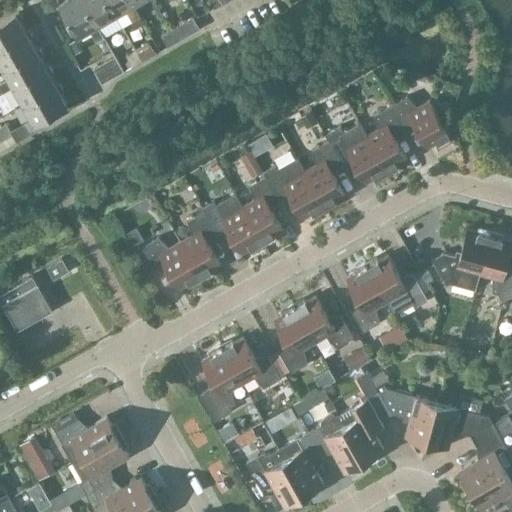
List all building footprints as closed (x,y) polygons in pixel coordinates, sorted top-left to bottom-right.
[(97,24),(98,23),(84,0),(60,0),(72,20),(68,23),(67,26),(71,34),(74,35),(79,32),(80,34),(89,29),(96,41),(104,36),(97,24)] [(84,0),(98,23),(116,13),(108,0),(84,0)] [(141,15),(134,3),(132,0),(108,0),(116,13),(126,8),(133,20),(140,15),(141,15)] [(0,44),(26,30),(20,19),(22,17),(18,10),(0,20),(0,44)] [(140,15),(133,20),(136,26),(140,30),(142,29),(146,37),(150,35),(140,15)] [(173,28),(180,39),(200,27),(194,16),(173,28)] [(3,66),(36,48),(30,37),(33,35),(29,28),(26,30),(0,44),(0,69),(4,68),(3,66)] [(169,45),(180,39),(173,28),(163,34),(169,45)] [(137,48),(143,60),(157,52),(148,42),(137,48)] [(13,84),(46,65),(40,55),(43,53),(39,46),(36,48),(3,66),(4,68),(10,78),(0,83),(0,86),(3,92),(14,85),(13,84)] [(133,65),(143,60),(137,48),(127,54),(133,65)] [(97,71),(104,83),(125,71),(119,59),(97,71)] [(24,103),(57,84),(51,73),(54,71),(50,63),(46,65),(13,84),(14,85),(24,103)] [(57,84),(24,103),(32,118),(24,122),(31,133),(53,120),(49,113),(68,103),(61,90),(64,89),(60,82),(57,84)] [(392,105),(404,127),(415,121),(429,146),(439,141),(440,142),(451,138),(448,122),(446,123),(430,99),(418,106),(408,96),(392,105)] [(393,133),(404,127),(392,105),(375,114),(379,129),(368,135),(390,174),(390,173),(399,166),(398,164),(408,158),(393,133)] [(390,174),(368,135),(361,122),(344,132),(341,125),(325,133),(329,140),(342,162),(352,156),(367,182),(377,176),(378,177),(389,174),(389,175),(390,174)] [(7,123),(0,126),(0,141),(13,134),(7,123)] [(331,168),(342,162),(329,140),(313,150),(317,164),(305,170),(328,210),(328,209),(328,208),(336,201),(336,199),(346,194),(331,168)] [(235,175),(245,171),(248,178),(264,171),(252,146),(227,158),(235,175)] [(328,210),(305,170),(298,157),(278,169),(276,164),(265,171),(267,175),(280,197),(290,191),(305,217),(315,211),(316,213),(327,209),(327,210),(328,210)] [(269,203),(280,197),(267,175),(251,185),(255,199),(243,205),(266,245),(266,243),(274,236),(274,234),(284,229),(269,203)] [(266,245),(243,205),(236,193),(217,204),(215,201),(203,207),(205,211),(218,232),(228,226),(243,252),(253,246),(254,248),(265,244),(265,245),(266,245)] [(207,238),(218,232),(205,211),(188,220),(193,234),(181,241),(203,280),(204,280),(203,279),(212,271),(211,270),(221,264),(207,238)] [(476,289),(480,273),(492,229),(492,230),(480,229),(480,231),(468,228),(461,256),(444,252),(432,258),(447,285),(452,282),(476,289)] [(492,229),(480,273),(493,277),(492,291),(499,293),(503,300),(511,294),(511,270),(506,269),(511,246),(511,240),(503,238),(503,236),(493,231),(493,230),(492,229)] [(203,280),(181,241),(170,247),(160,236),(143,246),(155,268),(166,262),(181,287),(191,281),(192,283),(202,279),(203,280)] [(366,261),(388,301),(394,311),(398,311),(415,302),(417,306),(428,299),(414,274),(403,280),(389,254),(379,260),(378,258),(367,262),(366,261)] [(54,279),(71,270),(64,258),(47,267),(54,279)] [(377,307),(388,301),(366,261),(365,261),(366,263),(357,270),(358,272),(348,277),(362,303),(352,309),(364,331),(381,321),(377,307)] [(0,296),(19,329),(53,309),(34,275),(0,293),(0,296)] [(293,302),(316,342),(327,335),(337,346),(354,336),(342,314),(331,321),(316,295),(306,301),(305,299),(294,303),(294,302),(293,302)] [(304,348),(316,342),(293,302),(293,303),(293,304),(285,311),(286,313),(275,318),(290,344),(279,350),(292,372),(308,362),(304,348)] [(282,377),(269,356),(258,362),(244,336),(234,342),(233,340),(222,344),(221,343),(243,383),(255,376),(265,387),(282,377)] [(232,389),(243,383),(221,343),(220,344),(221,345),(212,352),(213,354),(203,359),(218,385),(201,394),(216,420),(233,410),(231,406),(236,403),(232,389)] [(344,353),(350,366),(371,356),(365,343),(344,353)] [(328,366),(313,374),(319,384),(334,376),(328,366)] [(426,445),(438,401),(387,387),(369,397),(382,419),(394,412),(411,417),(406,434),(416,437),(416,438),(426,443),(426,444),(426,445)] [(290,400),(300,420),(323,409),(313,389),(290,400)] [(371,425),(382,419),(369,397),(353,407),(356,418),(345,424),(367,464),(368,463),(367,462),(376,455),(375,453),(384,448),(371,425)] [(478,445),(499,433),(489,415),(438,401),(426,445),(427,445),(427,444),(439,444),(439,443),(449,445),(454,429),(471,433),(478,445)] [(367,464),(345,424),(338,413),(335,415),(335,414),(331,413),(322,418),(321,421),(322,424),(309,431),(322,453),(332,447),(345,470),(354,465),(355,467),(366,463),(367,464)] [(74,461),(123,433),(123,432),(122,433),(114,424),(113,425),(108,416),(85,429),(78,418),(57,431),(63,443),(64,442),(74,461)] [(244,450),(261,439),(251,423),(234,434),(244,450)] [(311,459),(322,453),(309,431),(298,438),(303,448),(285,458),(307,498),(308,497),(307,496),(316,489),(315,487),(324,482),(311,459)] [(123,433),(74,461),(85,479),(81,482),(87,493),(113,479),(107,468),(130,455),(125,446),(126,445),(123,434),(124,433),(123,433)] [(467,490),(511,464),(511,454),(499,433),(478,445),(484,455),(460,469),(466,478),(464,479),(468,489),(466,490),(467,490)] [(307,498),(285,458),(272,466),(264,452),(247,462),(261,487),(272,481),(285,504),(294,499),(295,501),(306,497),(307,498)] [(511,505),(511,504),(511,464),(467,490),(467,491),(468,490),(476,499),(477,498),(482,507),(505,494),(511,505)] [(63,494),(79,485),(71,472),(55,481),(63,494)] [(112,511),(115,511),(123,511),(157,493),(157,492),(156,493),(148,484),(147,485),(142,476),(119,489),(113,479),(87,493),(97,511),(100,511),(112,511)] [(0,504),(11,498),(4,487),(1,488),(0,486),(0,504)] [(162,511),(159,506),(160,505),(157,494),(158,493),(157,493),(123,511),(162,511)] [(0,511),(18,511),(11,498),(0,504),(0,511)]
